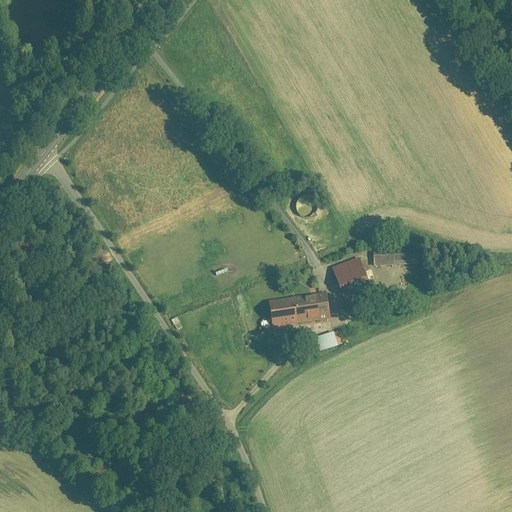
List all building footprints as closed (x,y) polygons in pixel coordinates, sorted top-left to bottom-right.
[(374,245),(375,266),(421,264),(421,244),(374,245)] [(360,256),(332,266),(347,304),(374,293),(360,256)] [(273,326),(330,318),(326,292),(269,300),(273,326)] [(178,318),(173,319),(176,328),(181,327),(178,318)] [(315,337),(320,351),(338,344),(334,331),(315,337)]
